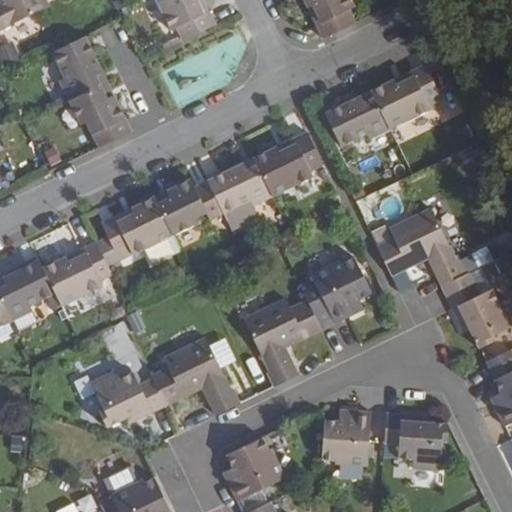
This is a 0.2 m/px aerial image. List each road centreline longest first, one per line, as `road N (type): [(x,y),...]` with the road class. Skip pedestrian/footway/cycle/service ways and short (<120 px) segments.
road 1 (residential): [(218,511),(198,465),(210,442),(363,367),(432,358),(506,511)]
road 2 (residential): [(280,83),(271,95),(0,226)]
road 3 (residential): [(280,83),(397,31)]
